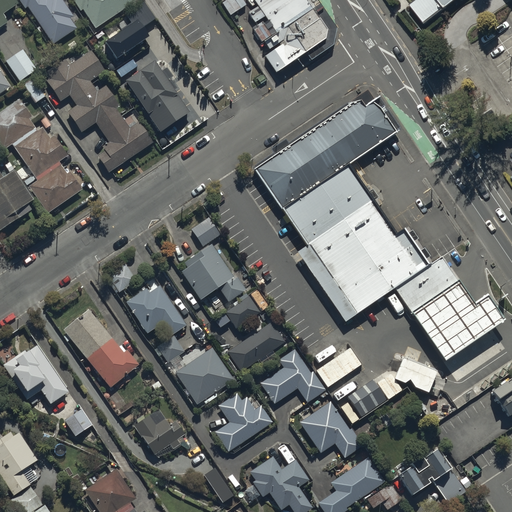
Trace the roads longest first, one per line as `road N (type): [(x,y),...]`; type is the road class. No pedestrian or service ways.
road 1 (residential): [(381,44),(0,301)]
road 2 (secondary): [(381,44),(511,239)]
